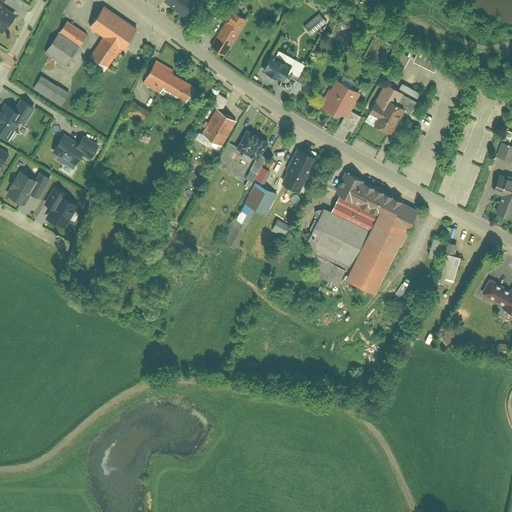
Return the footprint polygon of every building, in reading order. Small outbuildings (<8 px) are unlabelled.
[(0,0),(0,31),(3,33),(13,15),(0,7),(0,2),(1,0),(0,0)] [(131,29),(95,3),(85,16),(104,30),(90,50),(107,62),(131,29)] [(240,17),(229,11),(209,42),(220,49),(240,17)] [(304,25),(312,35),(324,24),(316,15),(304,25)] [(70,17),(49,45),(68,59),(89,30),(70,17)] [(434,66),(440,54),(419,44),(415,51),(404,46),(397,61),(409,66),(414,56),(434,66)] [(292,63),(272,52),(269,56),(263,68),(281,78),(277,84),(289,91),(296,77),(287,72),(292,63)] [(153,56),(139,78),(161,91),(164,86),(184,98),(192,84),(173,72),(175,70),(153,56)] [(37,73),(29,86),(56,103),(64,90),(37,73)] [(322,106),(346,119),(360,94),(336,80),(322,106)] [(408,108),(415,95),(393,85),(385,102),(374,97),(369,107),(378,111),(374,119),(391,127),(401,105),(408,108)] [(152,109),(136,100),(129,111),(145,121),(152,109)] [(24,112),(8,101),(0,112),(0,133),(6,138),(24,112)] [(235,120),(216,109),(203,134),(222,144),(235,120)] [(343,129),(353,134),(362,117),(352,112),(343,129)] [(268,140),(247,128),(236,146),(258,158),(268,140)] [(101,144),(80,132),(75,142),(61,134),(50,152),(64,161),(63,163),(74,169),(83,153),(93,158),(101,144)] [(314,155),(297,146),(282,178),(299,186),(314,155)] [(37,192),(48,174),(35,166),(30,175),(18,167),(3,192),(18,201),(27,186),(37,192)] [(419,210),(346,170),(335,190),(341,193),(332,209),(327,206),(307,242),(352,265),(346,275),(372,290),(410,222),(412,223),(419,210)] [(501,207),(511,211),(511,179),(502,176),(496,189),(507,194),(501,207)] [(67,185),(54,177),(43,196),(54,203),(44,220),(65,232),(80,206),(61,196),(67,185)] [(258,182),(246,203),(265,213),(276,192),(258,182)] [(245,225),(230,218),(220,238),(234,245),(245,225)] [(478,237),(466,230),(456,248),(468,255),(478,237)] [(454,250),(456,238),(435,234),(432,251),(444,253),(440,276),(453,278),(458,251),(454,250)] [(276,260),(282,264),(288,255),(282,251),(276,260)] [(325,260),(313,284),(333,293),(344,269),(325,260)] [(503,306),(511,310),(511,286),(511,289),(490,277),(483,290),(505,303),(503,306)] [(453,327),(441,334),(446,344),(459,338),(453,327)] [(498,341),(496,352),(509,355),(511,343),(498,341)]
